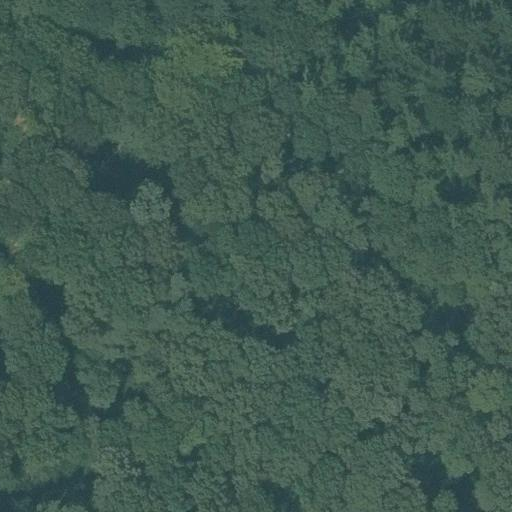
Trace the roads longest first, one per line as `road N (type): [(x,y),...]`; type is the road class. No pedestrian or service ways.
road 1 (track): [(0,454),(238,129),(402,0)]
road 2 (track): [(511,307),(38,0)]
